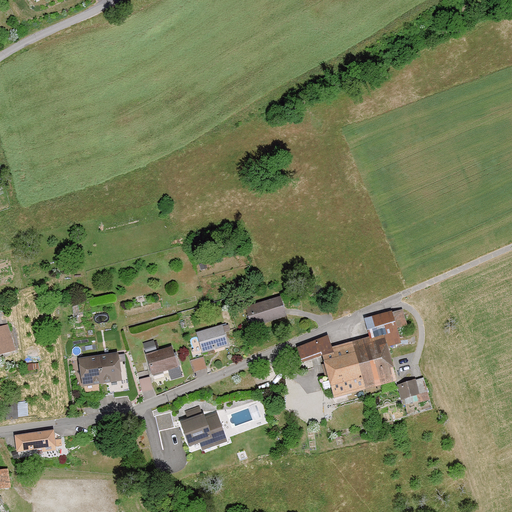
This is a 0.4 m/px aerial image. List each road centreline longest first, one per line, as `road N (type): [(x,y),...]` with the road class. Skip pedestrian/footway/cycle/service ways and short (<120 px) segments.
road 1 (residential): [(0,432),(167,397),(391,298)]
road 2 (track): [(391,298),(511,245)]
road 3 (tertiary): [(0,58),(116,0)]
